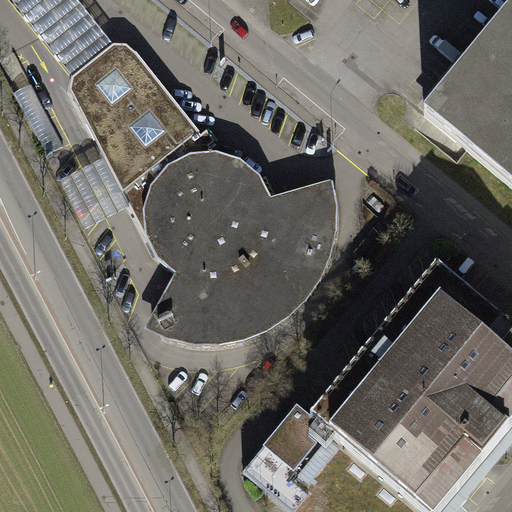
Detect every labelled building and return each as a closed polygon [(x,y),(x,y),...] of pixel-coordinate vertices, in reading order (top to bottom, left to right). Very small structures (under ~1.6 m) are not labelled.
[(76,0),(9,0),(75,83),(116,51),(76,0)] [(511,13),(425,117),(511,189),(511,13)] [(339,238),(334,188),(273,203),(264,183),(244,166),(217,158),(214,152),(219,148),(208,134),(203,138),(131,49),(116,51),(75,83),(72,96),(107,163),(132,212),(156,259),(165,267),(178,278),(148,333),(173,345),(199,349),(225,350),(259,342),(292,321),(318,293),(334,261),(339,238)] [(15,98),(48,164),(64,156),(30,90),(15,98)] [(132,212),(107,163),(91,171),(61,187),(86,236),(115,221),(132,212)] [(251,480),(290,511),(478,511),(511,472),(511,333),(436,270),(251,480)]
